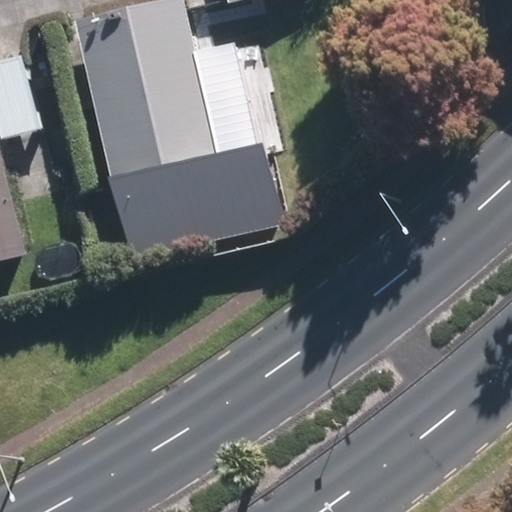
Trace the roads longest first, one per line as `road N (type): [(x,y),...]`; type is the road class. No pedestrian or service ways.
road 1 (primary): [(55,511),(239,396),(511,178)]
road 2 (primary): [(511,360),(317,511)]
